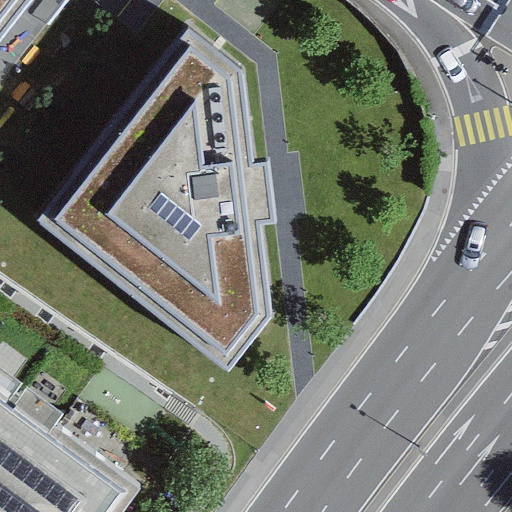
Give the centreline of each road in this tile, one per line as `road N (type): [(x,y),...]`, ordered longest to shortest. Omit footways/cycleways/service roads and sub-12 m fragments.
road 1 (primary): [(506,248),(307,511)]
road 2 (motorway): [(426,0),(477,99),(506,248)]
road 3 (primary): [(421,511),(511,399)]
